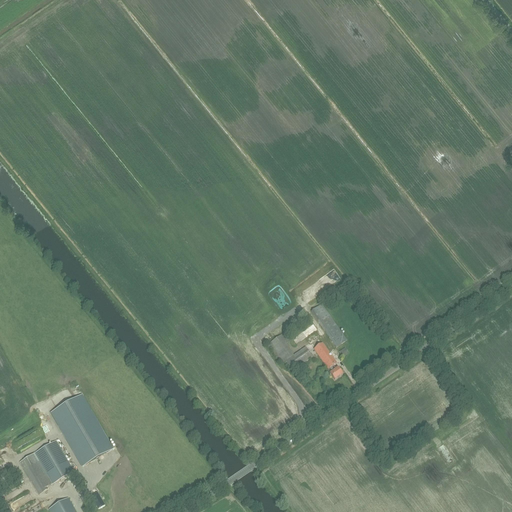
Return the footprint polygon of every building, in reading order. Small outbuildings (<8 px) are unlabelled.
[(329,315),(322,305),(311,313),(318,322),(336,348),(347,341),(345,337),(329,315)] [(305,348),(294,356),(286,345),(291,341),(285,333),(268,345),(282,365),(286,362),(292,371),(312,358),(305,348)] [(342,374),(344,373),(341,370),(340,371),(338,368),(336,369),(334,366),(337,364),(322,343),(314,349),(328,369),(328,370),(330,373),(335,380),(342,375),(342,374)] [(343,359),(349,354),(345,348),(339,353),(343,359)] [(113,450),(81,396),(51,414),(82,468),(113,450)] [(56,441),(34,454),(20,463),(31,482),(32,482),(39,495),(48,490),(47,488),(52,485),(74,472),(56,441)] [(104,505),(97,493),(91,497),(99,509),(104,506),(104,505)] [(76,511),(68,499),(49,510),(50,511),(76,511)] [(12,511),(25,504),(23,501),(10,508),(12,511)]
